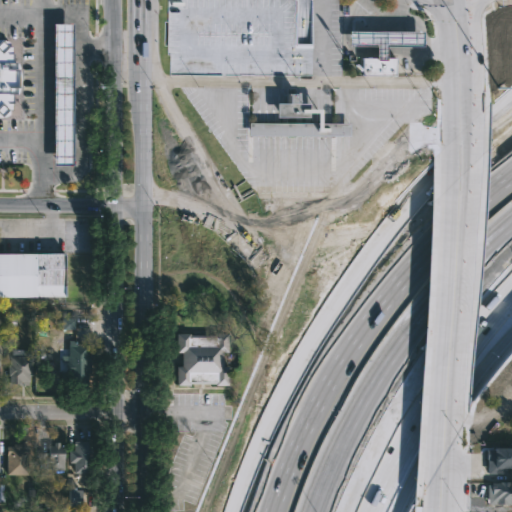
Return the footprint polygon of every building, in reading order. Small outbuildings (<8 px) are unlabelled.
[(71,25),(72,163),(52,164),(51,25),(71,25)] [(373,58),(373,47),(347,47),(347,31),(420,31),(420,47),(383,47),(383,58),(373,58)] [(0,109),(0,47),(11,47),(12,109),(0,109)] [(383,58),(392,58),(392,76),(358,75),(359,58),(373,58),(383,58)] [(293,93),(293,104),(304,104),(304,110),(317,110),(317,123),(346,123),(345,137),(244,136),(244,123),(312,124),(312,114),(305,114),(305,118),(272,118),(272,103),(284,103),(284,93),(293,93)] [(65,298),(0,298),(0,253),(64,253),(65,298)] [(74,318),(61,319),(61,330),(74,330),(74,318)] [(227,332),(227,351),(222,351),(222,366),(227,366),(227,385),(214,385),(214,383),(189,382),(189,385),(176,385),(176,365),(181,365),(181,351),(175,351),(176,333),(214,334),(214,332),(227,332)] [(86,344),(86,361),(91,361),(91,373),(85,372),(85,382),(64,381),(65,355),(67,355),(67,339),(75,340),(75,343),(86,344)] [(30,349),(30,355),(32,355),(32,374),(29,374),(29,382),(10,381),(10,375),(7,375),(7,363),(9,363),(9,355),(12,355),(12,348),(30,349)] [(58,442),(58,445),(62,445),(61,469),(46,469),(46,465),(36,465),(37,452),(47,452),(47,445),(52,445),(52,441),(58,442)] [(89,441),(89,472),(73,472),(73,462),(68,462),(68,450),(73,450),(73,441),(89,441)] [(20,443),(20,446),(27,446),(27,474),(5,474),(5,447),(11,447),(11,443),(20,443)] [(511,446),(511,467),(508,467),(508,473),(490,473),(489,448),(496,448),(496,446),(511,446)] [(510,481),(510,482),(511,482),(511,503),(487,503),(487,482),(510,481)] [(67,507),(80,507),(80,490),(67,490),(67,507)]
